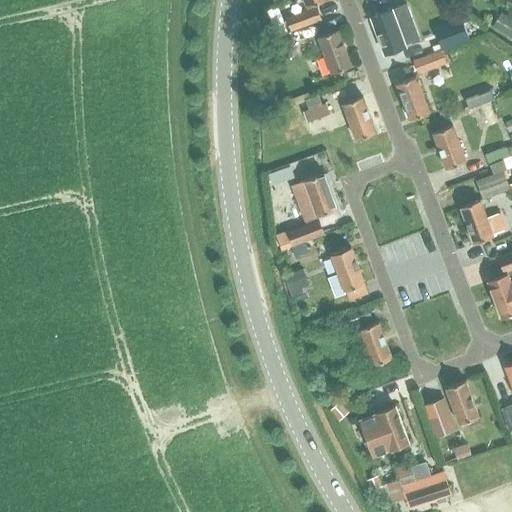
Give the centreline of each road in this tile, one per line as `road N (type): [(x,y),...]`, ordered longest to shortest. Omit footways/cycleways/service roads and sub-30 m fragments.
road 1 (secondary): [(344,511),(269,356),(243,254),(228,155),(233,0)]
road 2 (residential): [(485,351),(433,372),(414,363),(352,195),(362,175),(411,156)]
road 3 (residential): [(485,351),(411,156)]
road 4 (residential): [(411,156),(398,142),(344,0)]
